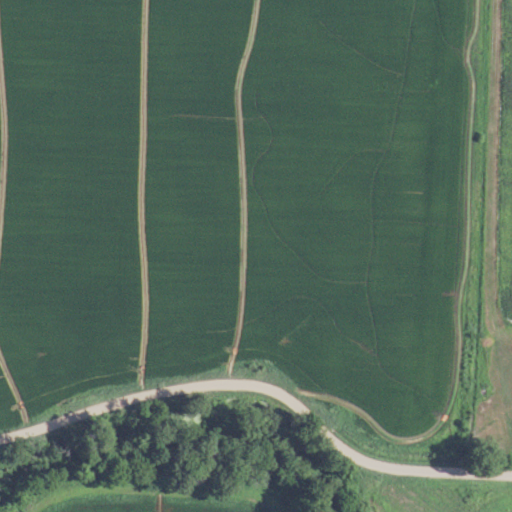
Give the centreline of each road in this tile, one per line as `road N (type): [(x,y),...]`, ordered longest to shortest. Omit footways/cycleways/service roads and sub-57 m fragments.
road 1 (residential): [(511,474),(399,470),(358,460),(284,396),(241,383),(137,396),(0,440)]
road 2 (residential): [(496,0),(489,312),(495,334),(511,340)]
